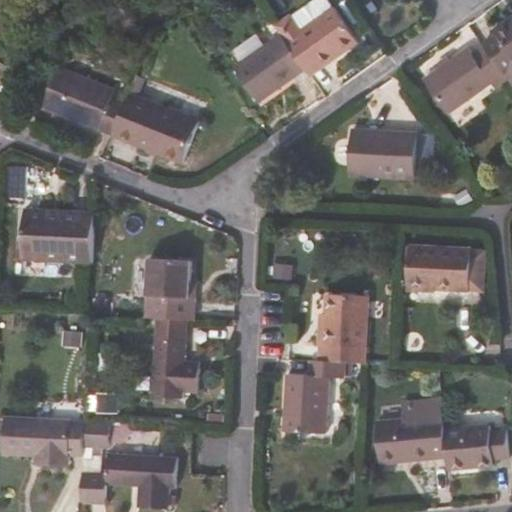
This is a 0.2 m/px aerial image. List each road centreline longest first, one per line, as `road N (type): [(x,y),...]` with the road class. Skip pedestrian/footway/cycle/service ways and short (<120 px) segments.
road 1 (residential): [(495,0),(257,163),(209,206)]
road 2 (residential): [(209,206),(246,225),(239,511)]
road 3 (residential): [(209,206),(19,137),(0,122)]
